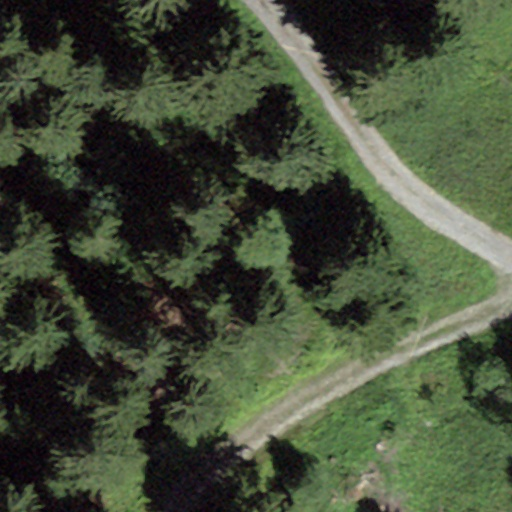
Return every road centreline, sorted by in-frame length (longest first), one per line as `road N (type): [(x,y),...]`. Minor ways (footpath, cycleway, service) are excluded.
road 1 (track): [(511,295),(415,337),(244,441),(179,511)]
road 2 (track): [(511,257),(423,202),(318,87),(254,0)]
